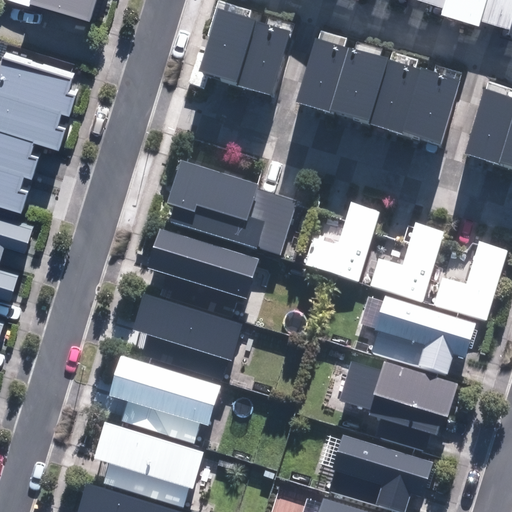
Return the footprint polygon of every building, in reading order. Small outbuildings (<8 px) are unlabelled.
[(33,0),(33,2),(98,22),(104,0),(33,0)] [(511,0),(444,0),(443,5),(511,26),(511,21),(511,0)] [(273,96),(291,31),(255,21),(255,19),(218,9),(201,72),(237,82),(236,86),(273,96)] [(461,82),(316,40),(298,102),(442,144),(461,82)] [(0,197),(30,207),(36,186),(27,183),(31,170),(41,173),(48,152),(35,148),(40,135),(65,143),(71,122),(63,120),(67,106),(73,108),(79,88),(69,85),(74,71),(10,51),(0,80),(0,197)] [(511,98),(483,90),(464,153),(511,167),(511,98)] [(300,204),(186,168),(168,225),(282,261),(300,204)] [(317,238),(307,268),(359,285),(381,216),(348,206),(336,244),(317,238)] [(0,343),(4,345),(12,316),(0,312),(0,290),(1,289),(19,294),(26,271),(4,265),(11,242),(31,248),(39,221),(0,210),(0,343)] [(380,254),(370,286),(424,303),(445,236),(415,226),(404,261),(380,254)] [(260,263),(161,235),(150,277),(250,303),(260,263)] [(442,278),(434,305),(488,322),(509,255),(480,246),(467,285),(442,278)] [(247,326),(150,293),(137,336),(234,366),(247,326)] [(372,352),(447,374),(453,354),(465,357),(475,322),(384,296),(375,329),(379,330),(372,352)] [(226,390),(120,358),(112,383),(119,386),(114,401),(129,406),(124,424),(199,446),(206,423),(215,426),(226,390)] [(368,415),(437,435),(442,417),(448,418),(458,383),(384,362),(382,371),(351,362),(340,401),(370,409),(368,415)] [(105,485),(186,509),(191,492),(196,493),(208,456),(108,426),(97,463),(111,467),(105,485)] [(438,463),(345,438),(334,479),(380,491),(376,505),(401,511),(405,511),(409,498),(427,503),(438,463)] [(175,511),(92,484),(82,511),(175,511)] [(358,511),(326,502),(323,511),(358,511)]
